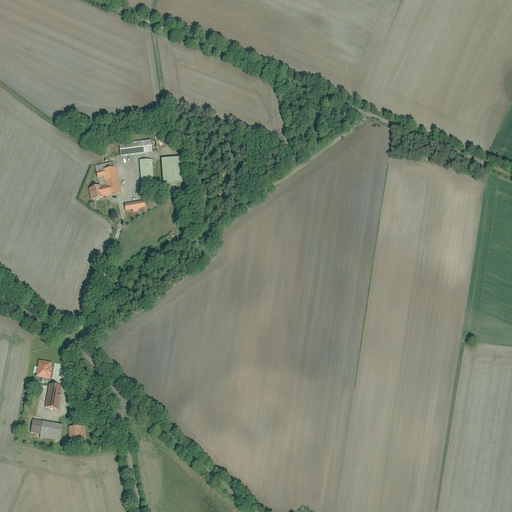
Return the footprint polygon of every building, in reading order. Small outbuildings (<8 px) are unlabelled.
[(153,141),(121,144),(122,156),(154,153),(153,141)] [(183,158),(164,159),(166,183),(185,181),(183,158)] [(153,160),(141,161),(144,186),(156,185),(153,160)] [(96,166),(97,172),(116,167),(115,162),(96,166)] [(122,192),(116,167),(97,172),(99,178),(105,176),(107,186),(102,187),(102,186),(90,188),(93,200),(104,197),(122,192)] [(144,201),(126,204),(127,211),(134,210),(134,212),(139,211),(139,209),(145,208),(144,201)] [(48,384),(51,364),(39,362),(36,378),(41,379),(41,382),(48,384)] [(59,409),(66,370),(53,368),(46,407),(59,409)] [(44,422),(34,421),(32,432),(42,434),(44,422)] [(44,422),(42,434),(41,437),(61,441),(64,426),(44,422)] [(87,441),(86,426),(70,426),(71,441),(87,441)]
